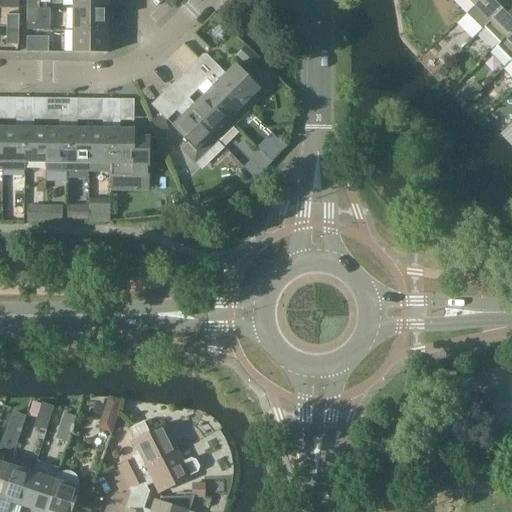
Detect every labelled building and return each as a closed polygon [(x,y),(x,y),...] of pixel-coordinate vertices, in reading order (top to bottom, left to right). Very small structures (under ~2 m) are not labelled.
[(27,0),(27,9),(40,9),(39,0),(27,0)] [(73,0),(73,9),(108,9),(108,0),(73,0)] [(511,0),(480,0),(474,6),(467,14),(482,30),(485,26),(490,22),(511,0)] [(485,26),(500,42),(511,30),(511,0),(490,22),(485,26)] [(40,9),(27,9),(27,23),(40,23),(40,9)] [(73,9),(73,31),(108,31),(108,9),(73,9)] [(7,16),(7,30),(19,30),(19,15),(7,16)] [(19,30),(7,30),(7,46),(19,46),(19,30)] [(496,46),(511,61),(511,60),(511,30),(500,42),(496,46)] [(108,31),(73,31),(73,53),(108,54),(108,31)] [(27,53),(49,53),(49,38),(27,38),(27,53)] [(246,47),(237,56),(250,69),(259,60),(246,47)] [(203,56),(199,60),(244,106),(249,112),(272,89),(256,71),(248,78),(236,65),(226,75),(207,56),(203,56)] [(213,88),(204,96),(229,121),(244,106),(199,60),(194,64),(194,68),(213,88)] [(446,64),(438,72),(443,77),(451,70),(446,64)] [(475,97),(482,90),(475,82),(468,90),(475,97)] [(172,86),(168,90),(218,142),(234,127),(229,121),(204,96),(195,105),(176,86),(172,86)] [(218,142),(168,90),(163,95),(163,99),(182,118),(172,127),(189,144),(182,151),(194,165),(218,142)] [(25,170),(25,163),(24,163),(25,99),(19,99),(16,101),(16,128),(3,128),(3,170),(25,170)] [(25,163),(46,164),(46,129),(34,128),(35,102),(32,99),(25,99),(24,163),(25,163)] [(46,171),(67,171),(68,99),(63,99),(60,102),(59,129),(46,129),(46,164),(46,171)] [(67,171),(89,171),(90,129),(77,129),(78,102),(75,99),(68,99),(67,171)] [(90,129),(89,171),(112,172),(112,164),(112,100),(106,100),(103,103),(103,129),(90,129)] [(118,100),(112,100),(112,164),(133,165),(133,177),(150,178),(150,138),(134,138),(134,130),(121,130),(121,103),(118,100)] [(163,117),(151,122),(157,135),(168,130),(163,117)] [(170,198),(167,204),(170,214),(182,211),(178,196),(170,198)] [(28,224),(45,224),(45,208),(29,207),(28,224)] [(45,208),(45,224),(63,225),(63,208),(45,208)] [(99,429),(111,433),(121,403),(109,399),(99,429)] [(34,427),(46,431),(54,407),(42,404),(34,427)] [(5,439),(17,443),(26,417),(14,413),(5,439)] [(119,467),(124,478),(178,451),(165,425),(133,441),(140,456),(119,467)] [(58,435),(56,440),(67,443),(69,438),(70,436),(59,432),(58,435)] [(178,451),(124,478),(130,489),(151,479),(159,494),(191,478),(190,476),(198,473),(199,467),(196,462),(191,460),(184,463),(178,451)] [(498,470),(499,454),(467,454),(466,471),(466,482),(496,483),(496,470),(498,470)] [(0,494),(10,465),(0,461),(0,494)] [(7,511),(10,503),(21,507),(33,473),(10,465),(0,494),(0,511),(7,511)] [(32,511),(44,511),(55,480),(33,473),(21,507),(33,510),(32,511)] [(70,511),(79,488),(78,485),(78,483),(76,480),(73,478),(70,476),(65,476),(59,477),(56,476),(55,480),(44,511),(70,511)] [(205,484),(192,484),(192,485),(192,497),(192,498),(194,497),(204,498),(205,498),(205,484)] [(135,511),(127,509),(126,511),(189,511),(194,498),(161,499),(160,502),(155,501),(151,511),(135,511)] [(382,505),(373,502),(371,508),(380,511),(382,505)]
